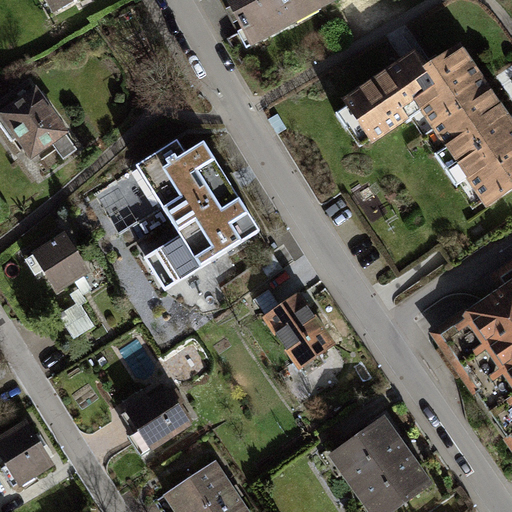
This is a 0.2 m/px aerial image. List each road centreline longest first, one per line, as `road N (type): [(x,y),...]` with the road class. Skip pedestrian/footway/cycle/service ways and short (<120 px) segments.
road 1 (residential): [(179,0),(285,186),(501,511)]
road 2 (residential): [(119,511),(0,319)]
